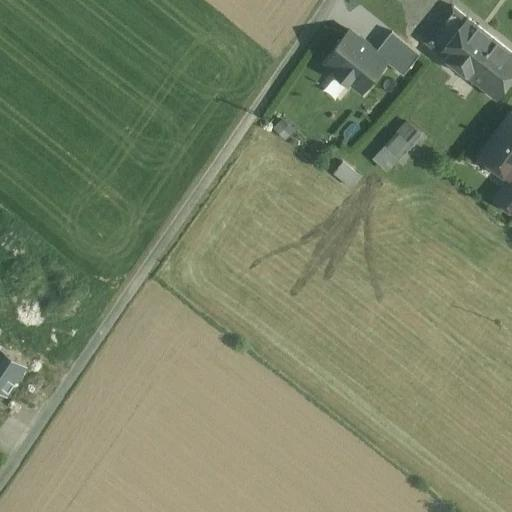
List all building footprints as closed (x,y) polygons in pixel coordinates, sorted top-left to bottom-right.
[(452,5),(424,41),(444,58),(445,57),(473,22),(467,17),(452,5)] [(511,79),(511,51),(473,22),(445,57),(444,58),(496,99),(511,79)] [(375,51),(348,29),(325,60),(338,70),(335,74),(348,84),(350,80),(364,92),(387,62),(388,61),(375,51)] [(392,31),(375,51),(388,61),(387,62),(403,74),(420,54),(392,31)] [(511,118),(500,136),(496,133),(480,155),(510,177),(511,179),(511,178),(511,118)] [(409,123),(397,135),(405,143),(417,130),(409,123)] [(361,176),(342,161),(334,171),(352,187),(361,176)] [(511,178),(511,179),(510,177),(494,198),(511,211),(511,178)] [(0,390),(6,394),(15,381),(13,380),(23,365),(25,366),(26,365),(0,347),(0,390)]
